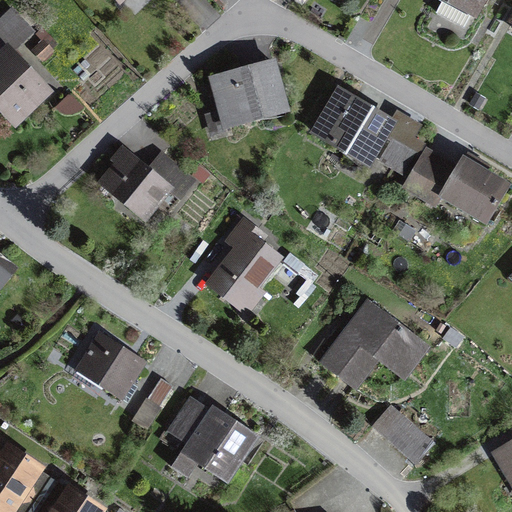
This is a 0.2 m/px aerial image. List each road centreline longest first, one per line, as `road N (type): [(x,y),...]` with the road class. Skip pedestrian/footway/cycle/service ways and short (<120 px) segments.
road 1 (residential): [(7,220),(218,34),(248,20),(317,40),(511,156)]
road 2 (residential): [(389,494),(7,220)]
